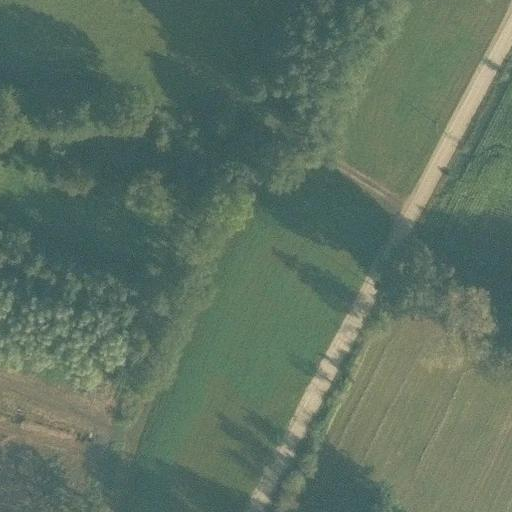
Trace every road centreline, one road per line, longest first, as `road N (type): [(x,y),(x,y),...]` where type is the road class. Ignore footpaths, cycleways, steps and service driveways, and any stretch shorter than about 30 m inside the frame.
road 1 (unclassified): [(511,28),(254,511)]
road 2 (track): [(309,145),(255,175),(213,222),(105,511)]
road 3 (track): [(413,212),(232,96)]
road 4 (track): [(511,285),(395,244)]
